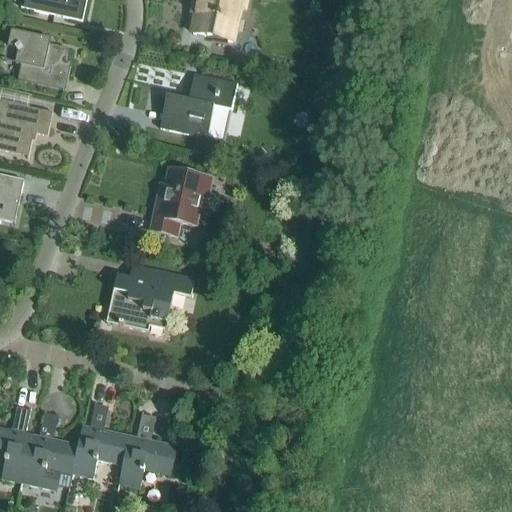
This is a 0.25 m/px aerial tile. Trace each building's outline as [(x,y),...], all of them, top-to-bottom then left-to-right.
[(26,0),(24,10),(82,23),(87,0),(26,0)] [(243,10),(244,0),(196,0),(196,2),(200,3),(193,35),(232,43),(239,9),(243,10)] [(65,92),(71,64),(66,63),(68,50),(50,46),(51,40),(11,32),(8,47),(19,50),(15,65),(21,66),(18,82),(65,92)] [(231,113),(237,85),(194,76),(189,103),(167,98),(160,130),(197,138),(207,140),(213,109),(231,113)] [(34,112),(29,111),(29,109),(0,103),(0,152),(23,157),(24,154),(28,155),(27,160),(28,160),(32,142),(30,142),(31,135),(47,138),(52,114),(34,110),(34,112)] [(197,138),(193,154),(222,160),(225,144),(207,140),(197,138)] [(264,170),(274,162),(266,152),(256,161),(264,170)] [(208,202),(212,180),(169,171),(159,219),(154,218),(153,219),(154,220),(152,231),(151,231),(150,233),(176,238),(179,225),(195,228),(201,201),(208,202)] [(0,221),(14,224),(13,224),(15,225),(19,203),(16,202),(18,195),(21,196),(24,182),(4,177),(0,176),(0,221)] [(190,300),(194,281),(156,273),(153,284),(117,276),(111,305),(116,307),(112,326),(119,327),(119,328),(124,329),(124,328),(148,334),(150,328),(166,332),(174,296),(190,300)] [(130,438),(104,432),(108,411),(96,408),(97,404),(96,404),(89,435),(82,434),(84,428),(83,428),(78,447),(72,476),(70,485),(71,485),(73,477),(93,481),(97,462),(123,467),(129,444),(130,438)] [(24,441),(31,410),(30,410),(29,414),(17,411),(12,432),(0,429),(0,460),(6,462),(1,481),(21,485),(20,494),(32,437),(30,443),(24,441)] [(78,447),(53,441),(57,420),(45,417),(46,413),(45,413),(38,444),(32,443),(33,437),(32,437),(20,494),(21,494),(22,485),(56,493),(60,474),(72,476),(78,447)] [(177,448),(150,442),(155,421),(142,418),(143,414),(142,414),(135,445),(129,444),(123,467),(117,495),(118,495),(120,487),(140,491),(144,473),(171,478),(177,448)]
